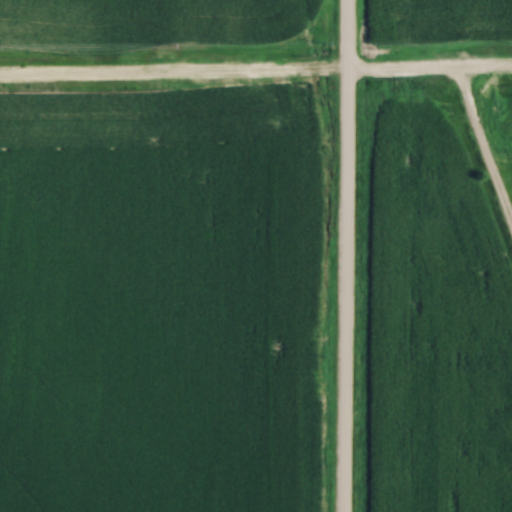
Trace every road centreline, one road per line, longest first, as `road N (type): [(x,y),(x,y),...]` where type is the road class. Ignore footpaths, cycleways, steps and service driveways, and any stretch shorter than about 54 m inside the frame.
road 1 (residential): [(511,67),(0,72)]
road 2 (residential): [(342,511),(345,0)]
